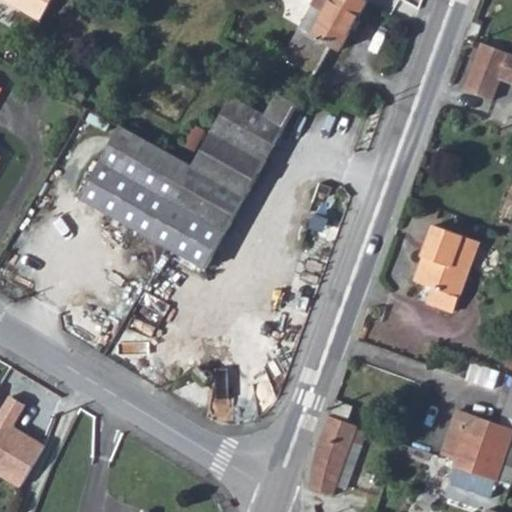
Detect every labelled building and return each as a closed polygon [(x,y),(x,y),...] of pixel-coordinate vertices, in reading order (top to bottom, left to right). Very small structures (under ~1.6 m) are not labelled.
[(344,50),(367,0),(366,0),(332,0),(315,37),(304,31),(289,61),(319,77),(335,46),(344,50)] [(511,80),(511,52),(474,37),(456,80),(482,90),(489,72),(511,80)] [(0,110),(10,95),(0,89),(0,110)] [(283,96),(275,109),(297,121),(305,107),(283,96)] [(297,121),(275,109),(268,121),(238,105),(198,175),(127,133),(86,205),(209,276),(297,121)] [(0,161),(0,180),(8,166),(0,161)] [(418,253),(407,277),(419,281),(413,294),(439,305),(469,235),(425,219),(410,250),(418,253)] [(401,274),(407,277),(418,253),(410,250),(401,274)] [(27,409),(12,400),(0,419),(0,477),(22,490),(46,450),(14,430),(27,409)] [(449,456),(457,460),(472,414),(464,411),(449,456)] [(465,491),(492,500),(511,438),(511,428),(472,414),(457,460),(466,463),(462,481),(465,491)] [(304,470),(307,492),(332,499),(356,428),(323,415),(304,470)] [(511,438),(492,500),(496,502),(511,456),(511,438)]
